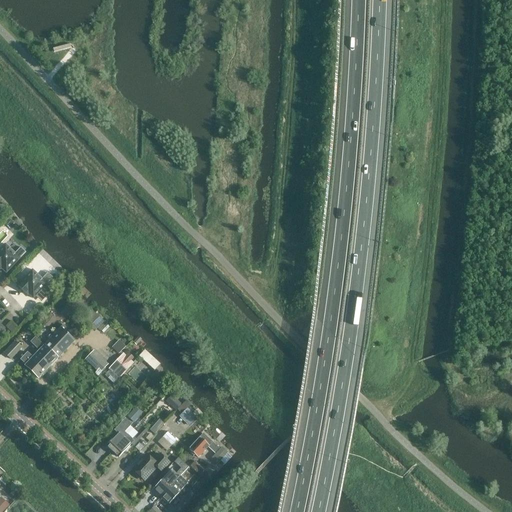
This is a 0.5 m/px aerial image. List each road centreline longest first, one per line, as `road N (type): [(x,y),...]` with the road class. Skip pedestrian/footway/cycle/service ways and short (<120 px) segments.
road 1 (motorway): [(318,511),(353,309),(379,0)]
road 2 (motorway): [(358,0),(329,331),(297,511)]
road 3 (track): [(440,0),(412,363)]
road 4 (track): [(301,0),(270,310)]
road 5 (unclassified): [(123,511),(0,395)]
